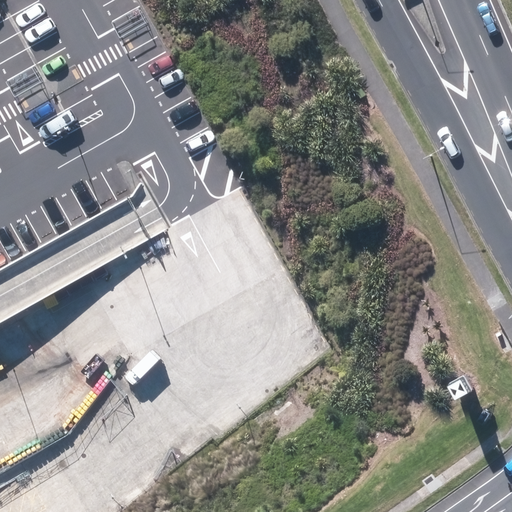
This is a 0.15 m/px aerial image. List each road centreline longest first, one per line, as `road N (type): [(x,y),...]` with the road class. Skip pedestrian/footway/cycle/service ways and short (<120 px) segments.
road 1 (unclassified): [(511,202),(383,0)]
road 2 (motorway): [(511,134),(461,0)]
